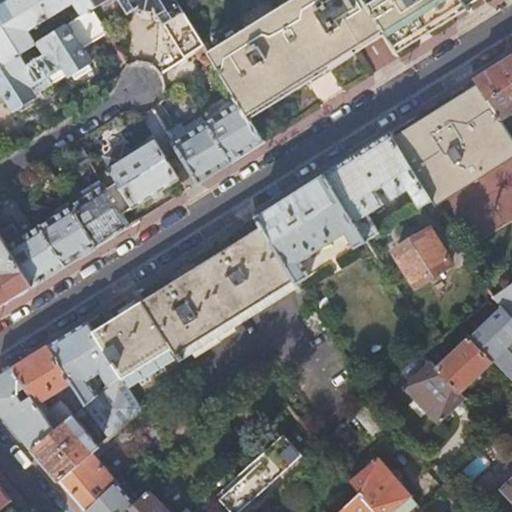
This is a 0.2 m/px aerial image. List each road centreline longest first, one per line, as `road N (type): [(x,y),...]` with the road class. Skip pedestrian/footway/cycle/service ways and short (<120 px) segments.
road 1 (residential): [(0,340),(511,20)]
road 2 (residential): [(0,173),(133,89)]
